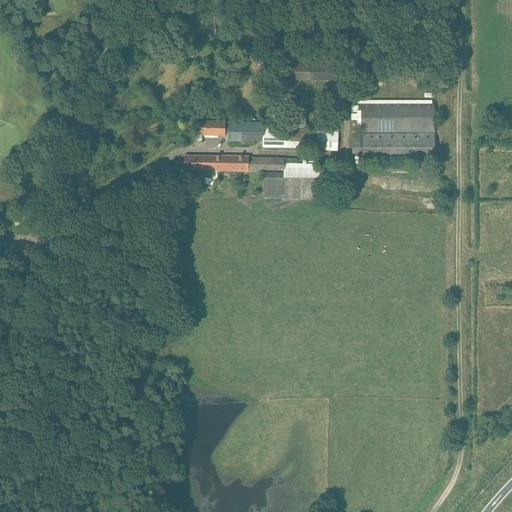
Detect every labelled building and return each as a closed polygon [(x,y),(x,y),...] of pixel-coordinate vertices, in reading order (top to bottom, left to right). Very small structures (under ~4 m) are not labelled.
[(195,52),(186,49),(184,54),(193,57),(195,52)] [(337,54),(283,54),(283,80),(337,81),(337,54)] [(237,63),(234,66),(242,74),(245,71),(237,63)] [(231,67),(212,83),(220,92),(239,75),(231,67)] [(435,104),(425,104),(362,104),(362,132),(360,132),(360,136),(353,136),(353,155),(360,155),(360,161),(435,161),(435,132),(435,104)] [(200,122),(199,136),(225,136),(225,122),(200,122)] [(227,122),(227,141),(255,142),(259,142),(264,142),(263,147),(299,148),(318,148),(318,150),(337,151),(339,129),(320,128),(306,128),(306,127),(293,126),(244,126),(244,122),(228,122),(227,122)] [(224,157),(185,156),(185,170),(200,170),(200,178),(211,178),(212,171),(224,171),(248,172),(265,173),(264,198),(319,199),(319,189),(342,190),(343,170),(318,169),(312,168),(312,165),(297,164),(298,159),(285,158),(249,157),(249,156),(224,156),(224,157)]
